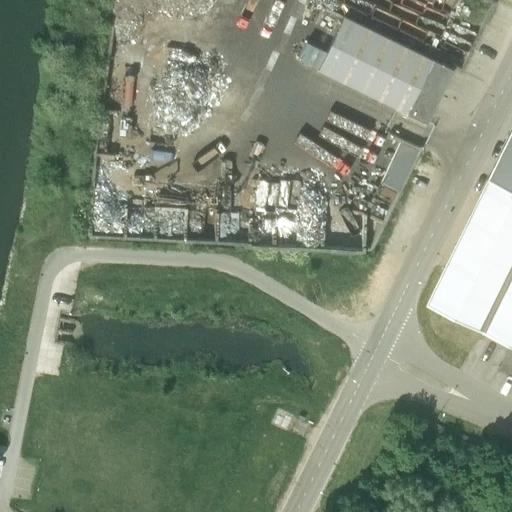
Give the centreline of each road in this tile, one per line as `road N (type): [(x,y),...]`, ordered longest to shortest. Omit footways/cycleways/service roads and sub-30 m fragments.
road 1 (unclassified): [(377,347),(511,71)]
road 2 (unclassified): [(298,511),(377,347)]
road 3 (unclassified): [(511,416),(377,347)]
